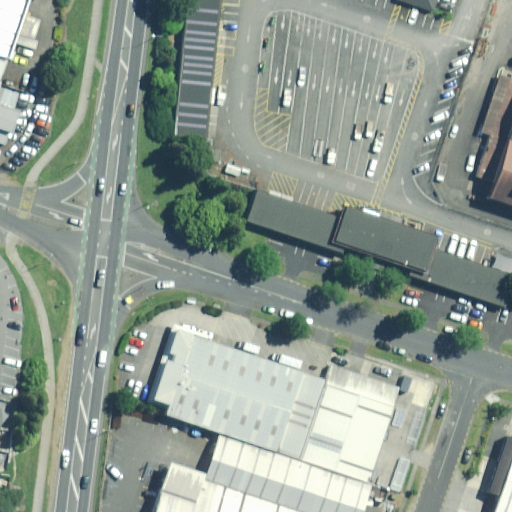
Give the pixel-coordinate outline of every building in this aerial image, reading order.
[(30,0),(0,0),(0,53),(10,56),(30,0)] [(204,142),(219,0),(186,0),(171,138),(204,142)] [(396,0),(396,1),(432,13),(435,0),(396,0)] [(2,81),(10,56),(0,53),(0,142),(8,145),(12,132),(15,130),(22,110),(13,107),(18,93),(2,88),(2,81)] [(511,77),(500,73),(482,129),(491,132),(477,175),(493,180),(488,196),(511,203),(511,77)] [(343,216),(260,188),(249,220),(508,307),(511,295),(511,273),(437,249),(442,234),(348,203),(343,216)] [(222,432),(302,457),(327,378),(181,328),(156,399),(173,404),(170,414),(222,432)] [(302,457),(374,480),(402,386),(331,364),(327,378),(302,457)] [(209,478),(313,511),(363,511),(374,480),(302,457),(222,432),(211,472),(209,478)] [(173,460),(155,511),(313,511),(209,478),(211,472),(173,460)] [(511,511),(511,461),(494,511),(511,511)]
